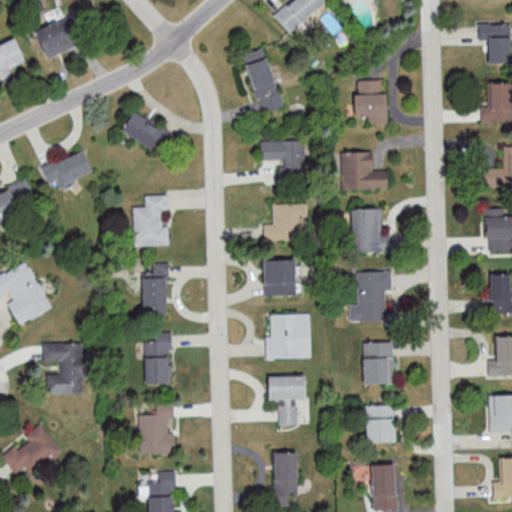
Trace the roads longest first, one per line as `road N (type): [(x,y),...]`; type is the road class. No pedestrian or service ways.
road 1 (residential): [(224,511),(207,84),(141,0)]
road 2 (residential): [(431,0),(447,511)]
road 3 (residential): [(220,0),(175,46),(0,134)]
